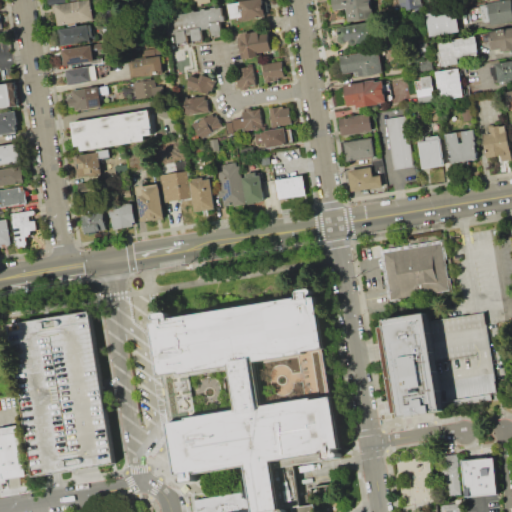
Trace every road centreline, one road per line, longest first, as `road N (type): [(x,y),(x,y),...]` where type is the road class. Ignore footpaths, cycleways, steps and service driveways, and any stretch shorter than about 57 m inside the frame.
road 1 (residential): [(298,0),(381,511)]
road 2 (primary): [(181,249),(511,194)]
road 3 (residential): [(23,0),(66,267)]
road 4 (residential): [(0,508),(144,481)]
road 5 (residential): [(118,320),(137,451)]
